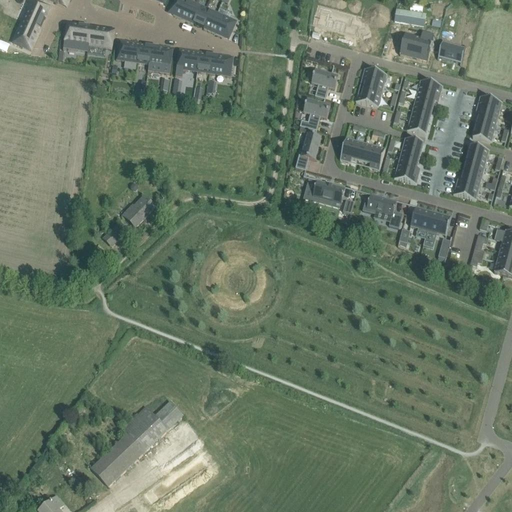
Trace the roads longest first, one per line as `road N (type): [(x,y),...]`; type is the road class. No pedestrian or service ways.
road 1 (residential): [(358,56),(327,171),(432,198)]
road 2 (residential): [(80,10),(238,52)]
road 3 (residential): [(511,333),(487,429),(511,448)]
